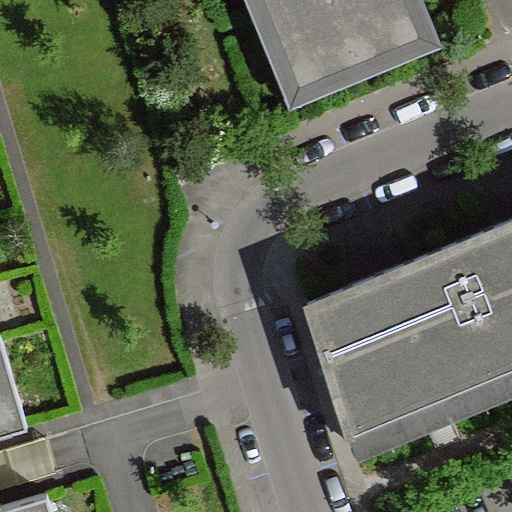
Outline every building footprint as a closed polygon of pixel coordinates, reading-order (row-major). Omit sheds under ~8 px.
[(436,39),(419,0),(256,0),(297,98),(436,39)] [(511,218),(453,243),(504,371),(511,367),(511,218)] [(453,243),(310,303),(352,431),(504,371),(453,243)] [(0,434),(29,426),(0,327),(0,434)] [(0,486),(56,469),(46,436),(0,450),(0,486)] [(0,511),(54,511),(49,493),(0,507),(0,511)]
